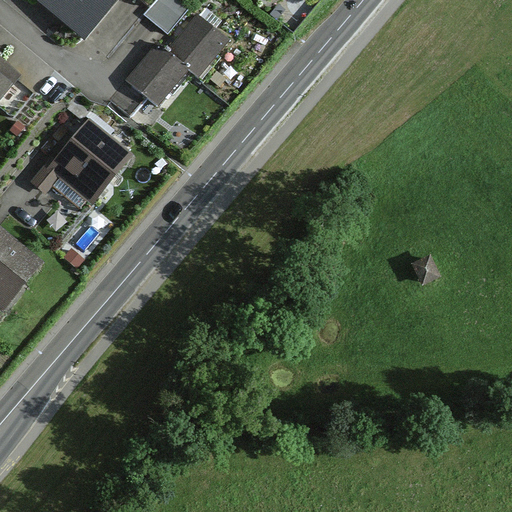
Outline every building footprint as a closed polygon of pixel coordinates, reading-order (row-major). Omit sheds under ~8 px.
[(120,0),(35,0),(85,41),(120,0)] [(189,8),(179,0),(158,0),(146,15),(167,33),(189,8)] [(198,19),(168,55),(188,71),(198,80),(228,44),(198,19)] [(158,107),(188,71),(168,55),(159,48),(130,83),(158,107)] [(45,95),(0,57),(0,115),(4,111),(21,124),(45,95)] [(144,165),(98,127),(70,162),(60,153),(39,179),(52,190),(65,174),(108,209),(144,165)] [(50,264),(8,231),(0,241),(0,295),(15,307),(50,264)] [(437,259),(422,266),(430,284),(445,277),(437,259)]
